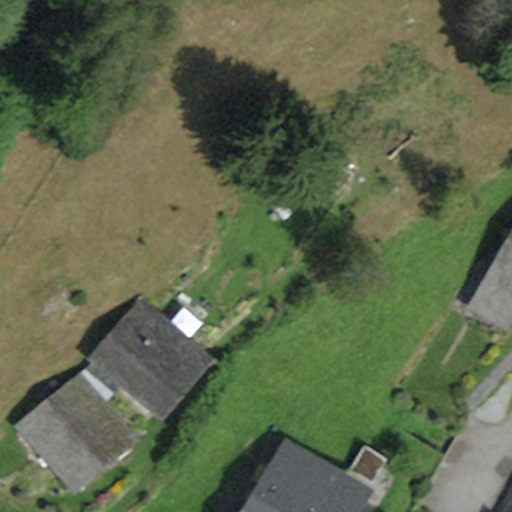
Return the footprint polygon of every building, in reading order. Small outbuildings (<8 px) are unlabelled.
[(511,256),(494,287),(511,297),(511,256)] [(511,297),(494,287),(481,309),(509,325),(511,319),(511,297)] [(120,380),(157,410),(201,361),(142,310),(86,369),(112,390),(120,380)] [(99,405),(112,390),(86,369),(76,381),(99,405)] [(24,426),(68,487),(129,438),(99,405),(76,381),(24,426)] [(355,511),(365,496),(287,450),(249,511),(355,511)]
